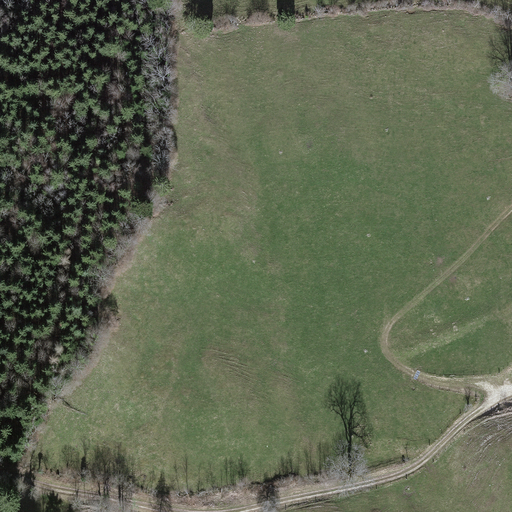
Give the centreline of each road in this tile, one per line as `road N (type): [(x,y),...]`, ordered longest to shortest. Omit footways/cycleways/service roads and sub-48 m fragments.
road 1 (track): [(229,511),(389,479),(428,457),(491,398),(511,394)]
road 2 (track): [(491,398),(402,375),(388,339),(399,317),(511,208)]
road 3 (track): [(0,472),(170,511)]
